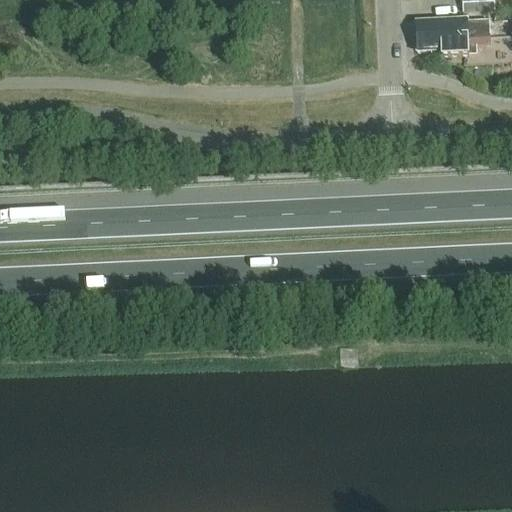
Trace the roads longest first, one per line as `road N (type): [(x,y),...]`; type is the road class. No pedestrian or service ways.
road 1 (motorway): [(511,206),(0,231)]
road 2 (motorway): [(0,284),(511,260)]
road 3 (tertiary): [(395,138),(231,144),(124,122),(0,116)]
road 4 (unclassified): [(395,138),(389,0)]
